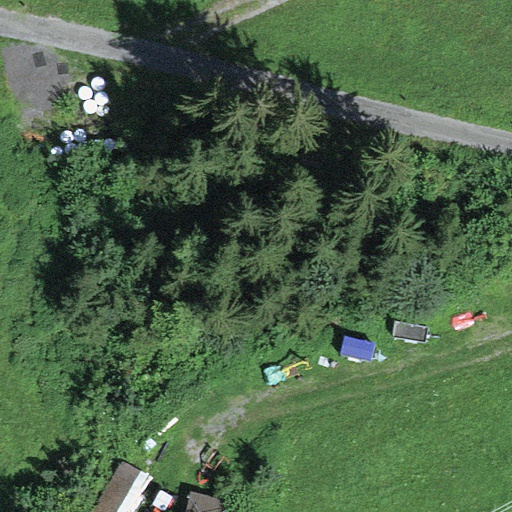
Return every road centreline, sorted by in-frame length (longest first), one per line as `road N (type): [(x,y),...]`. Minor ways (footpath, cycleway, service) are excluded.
road 1 (track): [(0,27),(511,148)]
road 2 (track): [(274,0),(145,57)]
